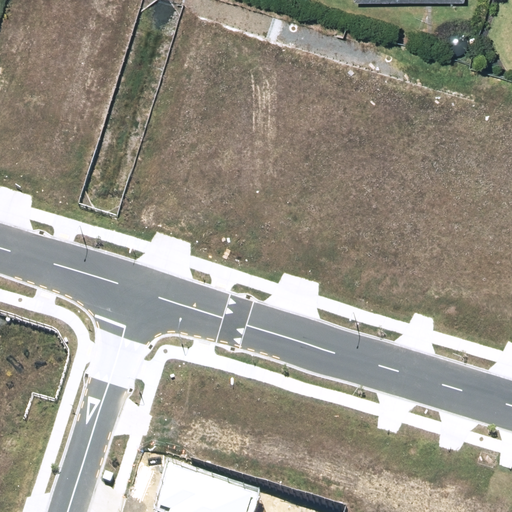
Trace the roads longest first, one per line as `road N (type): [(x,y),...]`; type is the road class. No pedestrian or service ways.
road 1 (residential): [(511,402),(138,285)]
road 2 (residential): [(138,285),(70,511)]
road 3 (residential): [(138,285),(0,242)]
